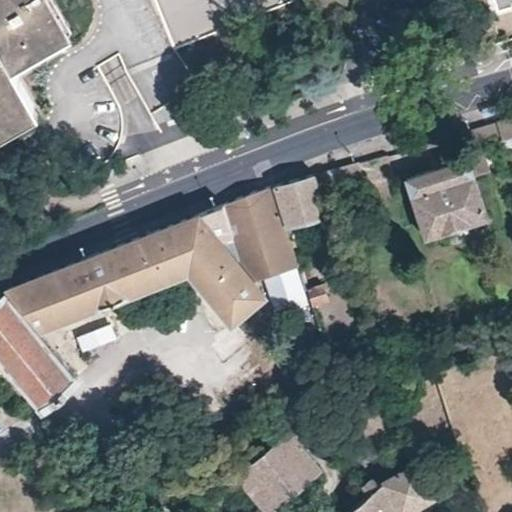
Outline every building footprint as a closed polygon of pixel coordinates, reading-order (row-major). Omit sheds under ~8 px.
[(0,132),(40,109),(14,64),(73,30),(55,0),(0,0),(0,41),(6,51),(0,54),(0,132)] [(256,10),(280,1),(279,0),(156,0),(170,36),(188,35),(216,24),(215,1),(217,0),(233,0),(238,11),(256,10)] [(499,102),(481,107),(483,114),(501,108),(499,102)] [(511,114),(509,115),(477,125),(481,138),(501,132),(503,137),(511,134),(511,114)] [(477,125),(461,129),(465,143),(481,138),(477,125)] [(489,169),(485,153),(408,176),(407,177),(424,236),(486,218),(474,173),(489,169)] [(324,170),(332,199),(337,198),(365,189),(356,161),(324,170)] [(288,228),(336,214),(334,205),(332,199),(324,170),(298,178),(273,185),(288,228)] [(5,288),(38,328),(188,271),(232,323),(267,293),(254,278),(298,263),(272,185),(250,191),(219,204),(240,262),(197,213),(139,235),(124,242),(5,288)] [(302,262),(298,263),(254,278),(267,293),(295,284),(302,307),(314,303),(310,290),(302,262)] [(324,286),(310,290),(314,303),(315,303),(329,299),(324,286)] [(0,359),(2,357),(42,404),(77,375),(38,328),(5,288),(0,291),(0,359)] [(321,327),(316,312),(304,316),(308,331),(321,327)] [(85,352),(119,335),(109,317),(76,334),(85,352)] [(436,370),(409,379),(414,394),(432,449),(458,440),(436,370)] [(268,511),(271,511),(322,470),(288,430),(235,474),(268,511)] [(438,491),(422,471),(414,462),(388,478),(347,511),(406,511),(407,511),(405,510),(438,491)]
